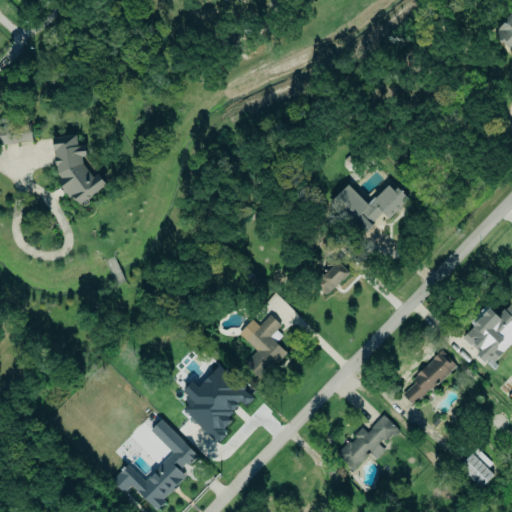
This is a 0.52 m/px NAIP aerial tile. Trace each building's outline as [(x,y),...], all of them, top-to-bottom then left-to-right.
[(493,36),(511,48),(511,12),(510,11),(493,36)] [(0,143),(31,143),(31,124),(0,125),(0,143)] [(53,137),(58,180),(74,202),(85,201),(107,184),(99,174),(92,175),(83,163),(83,158),(87,154),(86,145),(78,146),(77,135),(53,137)] [(330,202),(362,234),(382,213),(388,219),(407,199),(389,182),(368,204),(347,184),(330,202)] [(349,273),(338,261),(315,282),(326,294),(349,273)] [(463,338),(478,351),(477,351),(492,364),(511,341),(511,308),(508,305),(498,315),(486,304),(470,322),(474,325),(463,338)] [(245,362),(262,379),(288,352),(270,336),(282,324),(270,314),(259,326),(253,319),(240,333),(257,350),(245,362)] [(412,406),(456,365),(443,351),(399,392),(412,406)] [(355,433),(362,425),(368,431),(372,426),(384,413),(398,427),(400,429),(395,435),(393,432),(386,439),(383,437),(353,469),(336,453),(350,439),(352,441),(357,436),(355,433)] [(492,474),(487,468),(492,463),(476,449),(459,467),(480,487),(492,474)] [(177,483),(163,497),(166,499),(157,508),(132,483),(125,492),(113,479),(129,463),(146,479),(160,465),(177,483)]
